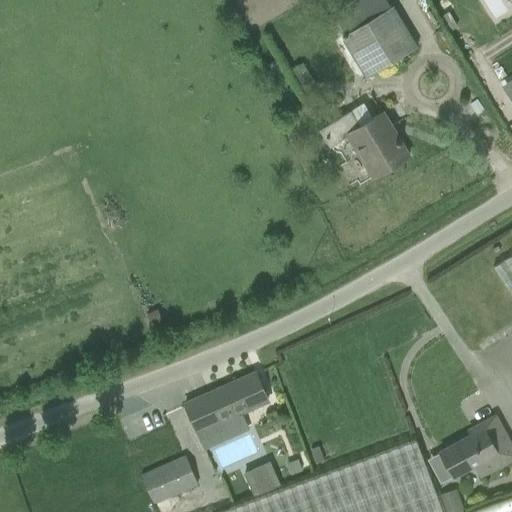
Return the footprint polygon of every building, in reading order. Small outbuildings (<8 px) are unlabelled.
[(366,77),(418,44),(393,5),(389,8),(384,0),(350,0),(331,12),(345,34),(341,37),(366,77)] [(482,107),(475,97),(467,102),(475,112),(482,107)] [(361,154),(374,176),(409,155),(383,113),(360,126),(351,111),(320,129),(329,146),(348,136),(359,156),(361,154)] [(511,511),(511,255),(493,267),(511,294),(511,511),(442,511),(416,440),(219,511),(511,511)] [(151,325),(162,320),(157,309),(146,314),(151,325)] [(256,373),(193,401),(185,404),(204,447),(246,428),(240,415),(269,402),(256,373)] [(483,429),(440,452),(453,476),(474,465),(480,476),(511,458),(511,448),(495,417),(481,424),(483,429)] [(272,448),(246,458),(256,485),(281,476),(281,474),(276,476),(274,471),(279,469),(272,448)] [(198,484),(193,474),(185,456),(159,467),(141,476),(155,503),(198,484)] [(445,507),(446,511),(462,511),(463,511),(459,501),(445,507)]
